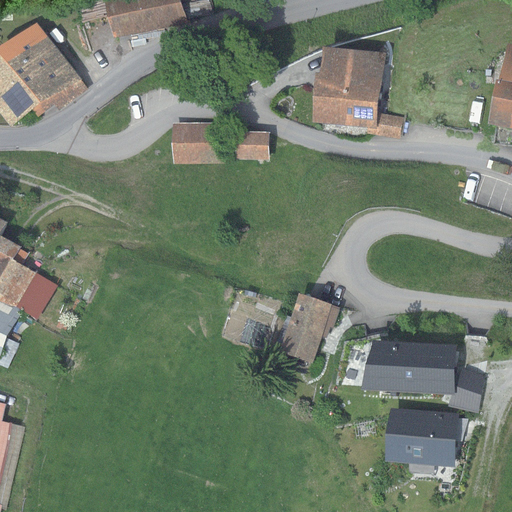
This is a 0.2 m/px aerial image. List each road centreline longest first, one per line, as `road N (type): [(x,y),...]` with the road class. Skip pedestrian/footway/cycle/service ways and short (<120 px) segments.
road 1 (residential): [(55,126),(106,148),(181,112),(217,109),(343,149),(455,154),(511,169)]
road 2 (residential): [(511,249),(388,225),(361,237),(351,260),(357,281),(389,299),(511,310)]
road 3 (unclassified): [(325,0),(164,50),(55,126)]
road 4 (track): [(0,170),(81,196),(168,240)]
